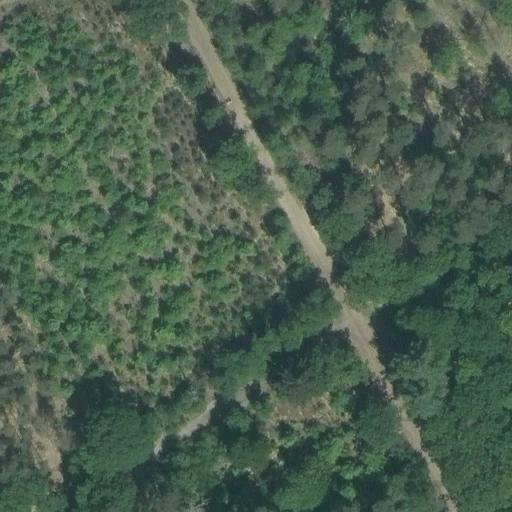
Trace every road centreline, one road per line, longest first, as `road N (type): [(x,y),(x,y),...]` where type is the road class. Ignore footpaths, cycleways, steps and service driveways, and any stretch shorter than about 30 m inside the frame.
road 1 (track): [(180,0),(464,511)]
road 2 (track): [(55,511),(361,324),(511,249)]
road 3 (unknown): [(143,0),(305,315),(361,324)]
road 4 (unknown): [(0,507),(305,315)]
road 5 (unknown): [(500,511),(400,332),(361,324)]
